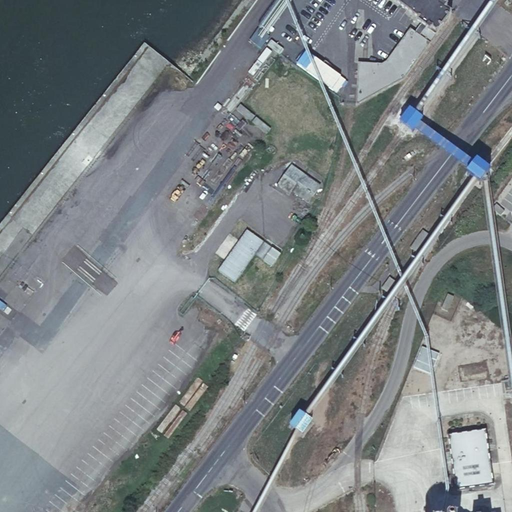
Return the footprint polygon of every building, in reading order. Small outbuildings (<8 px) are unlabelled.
[(264,0),(243,30),(260,43),(275,54),(314,0),(264,0)] [(358,66),(357,107),(405,81),(452,16),(446,12),(448,9),(436,0),(435,0),(433,2),(429,0),(390,0),(423,24),(415,35),(410,32),(388,63),(382,68),(358,66)] [(336,91),(345,78),(313,54),(303,67),(336,91)] [(410,112),(400,124),(414,134),(419,128),(423,122),(418,118),(410,112)] [(475,169),(468,178),(474,182),(477,184),(482,188),(485,183),(492,174),(478,164),(475,169)] [(291,168),(276,189),(289,198),(292,194),(308,205),(320,188),(291,168)] [(506,211),(498,204),(495,208),(503,215),(506,211)] [(247,230),(218,271),(235,282),(255,254),(263,241),(247,230)] [(263,241),(255,254),(263,259),(271,247),(263,241)] [(280,253),(271,247),(263,259),(271,265),(280,253)] [(454,297),(447,295),(441,309),(447,312),(454,297)] [(178,342),(162,366),(186,383),(202,359),(178,342)] [(438,359),(420,352),(412,372),(430,379),(438,359)] [(131,400),(156,419),(171,400),(146,381),(131,400)] [(304,434),(295,428),(284,442),(294,448),(298,451),(308,437),(304,434)] [(486,430),(448,436),(455,489),(493,484),(486,430)] [(96,435),(90,447),(120,463),(126,452),(96,435)] [(94,492),(111,473),(92,457),(75,476),(94,492)]
